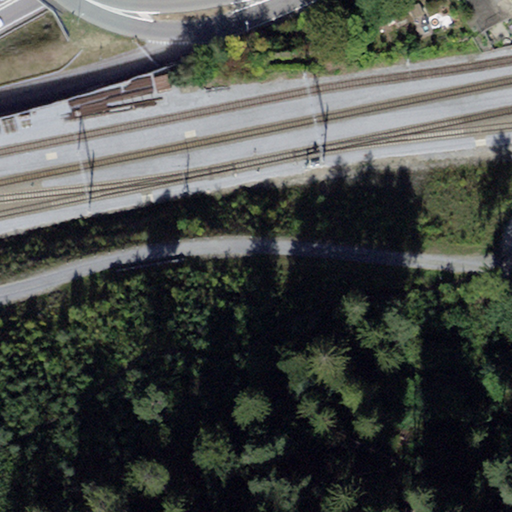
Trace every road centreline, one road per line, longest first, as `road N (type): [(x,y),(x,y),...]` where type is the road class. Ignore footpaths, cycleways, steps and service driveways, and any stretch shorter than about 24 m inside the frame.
road 1 (track): [(0,297),(92,265),(247,245),(491,268)]
road 2 (primary): [(261,0),(155,19),(85,0)]
